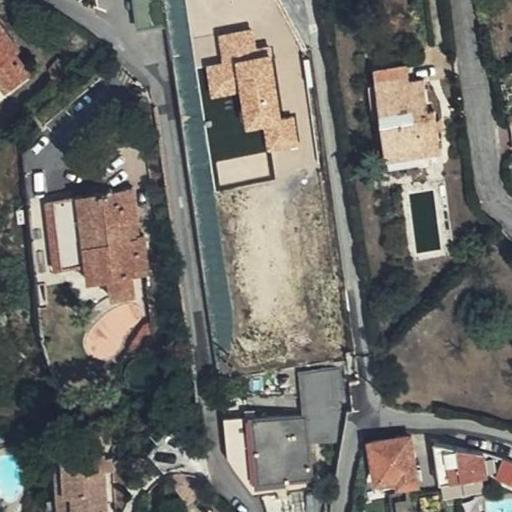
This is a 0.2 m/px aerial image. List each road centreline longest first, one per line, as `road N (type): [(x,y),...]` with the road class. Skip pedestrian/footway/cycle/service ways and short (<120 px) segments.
road 1 (residential): [(64,0),(113,27),(167,83),(222,476),(258,511)]
road 2 (unknown): [(137,52),(50,154),(44,178),(53,266)]
road 3 (residential): [(343,511),(352,446),(379,420),(459,427),(511,442)]
road 4 (residential): [(464,0),(487,183),(511,215)]
